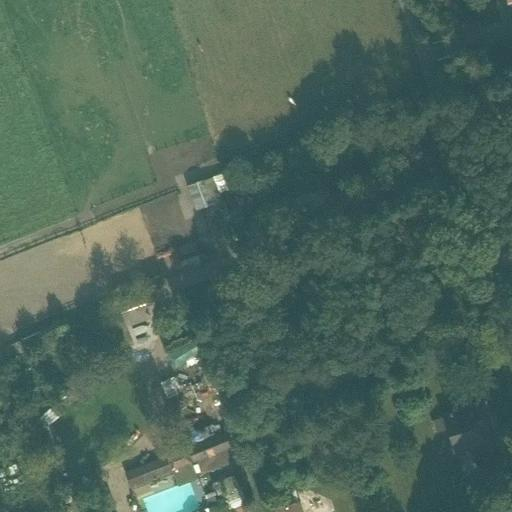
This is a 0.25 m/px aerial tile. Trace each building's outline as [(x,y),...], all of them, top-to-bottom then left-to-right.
[(216,192),(226,188),(220,170),(185,183),(197,215),(221,206),(216,192)] [(493,469),(511,462),(488,399),(443,416),(458,457),(485,447),(493,469)] [(176,477),(237,451),(224,420),(163,446),(176,477)] [(214,499),(220,497),(225,510),(241,504),(230,475),(208,483),(214,499)] [(268,507),(269,511),(302,511),(300,500),(268,507)]
